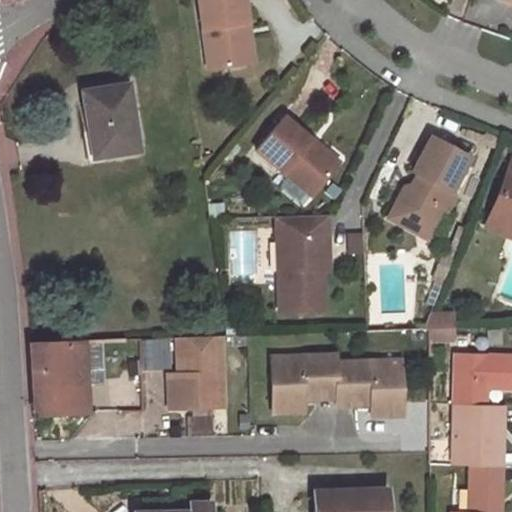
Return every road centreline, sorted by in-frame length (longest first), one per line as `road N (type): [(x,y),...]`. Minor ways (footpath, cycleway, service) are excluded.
road 1 (unclassified): [(16,511),(0,270)]
road 2 (residential): [(359,0),(434,53),(511,84)]
